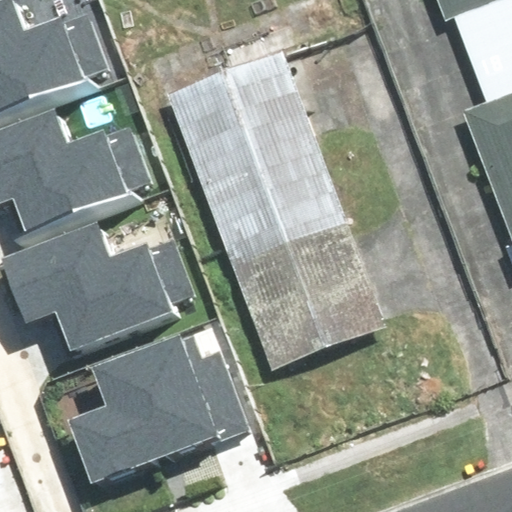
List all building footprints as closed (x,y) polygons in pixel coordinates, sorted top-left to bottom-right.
[(0,0),(0,94),(8,117),(126,75),(101,5),(42,27),(32,0),(0,0)] [(472,119),(511,221),(511,0),(444,0),(455,28),(464,24),(497,109),(472,119)] [(176,102),(282,377),(400,332),(294,57),(176,102)] [(0,128),(0,207),(34,196),(47,231),(165,189),(140,119),(81,140),(68,104),(0,128)] [(14,249),(39,321),(81,306),(93,342),(203,304),(178,233),(128,251),(115,214),(14,249)] [(80,419),(105,484),(257,425),(226,345),(205,353),(196,331),(103,368),(117,404),(80,419)]
